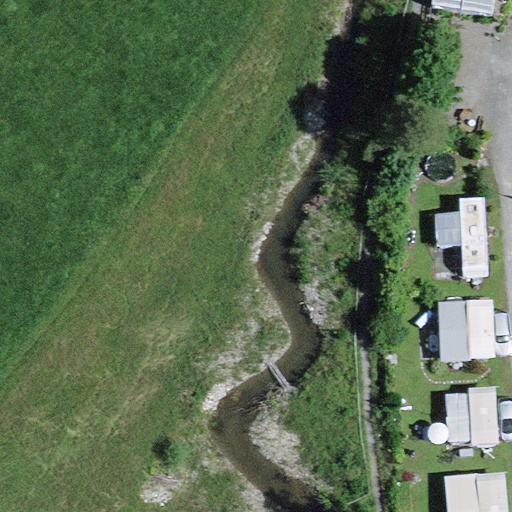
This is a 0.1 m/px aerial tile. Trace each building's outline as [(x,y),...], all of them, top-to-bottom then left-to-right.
[(439,0),(438,18),(499,23),(500,0),(439,0)] [(469,281),(488,280),(485,219),(468,219),(469,246),(467,246),(469,281)] [(446,367),(497,365),(494,307),(443,310),(446,367)] [(448,401),(453,452),(501,447),(497,397),(448,401)] [(510,511),(509,481),(448,484),(449,511),(510,511)]
